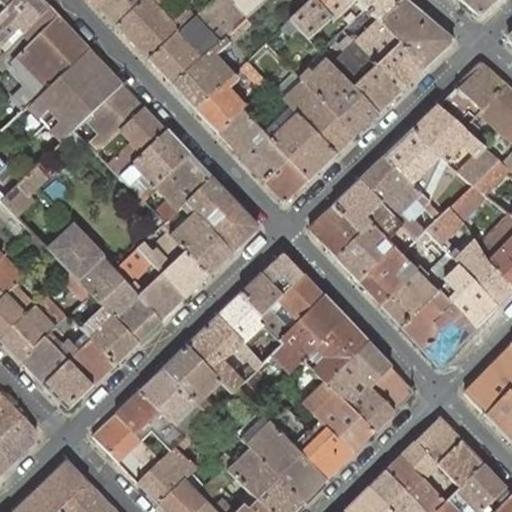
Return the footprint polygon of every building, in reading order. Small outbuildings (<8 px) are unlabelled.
[(0,0),(0,14),(7,7),(14,0),(0,0)] [(0,39),(5,45),(19,30),(23,34),(50,8),(42,0),(14,0),(7,7),(0,14),(0,39)] [(144,0),(101,0),(96,5),(117,27),(144,0)] [(149,61),(195,18),(187,10),(182,15),(169,2),(167,0),(144,0),(117,27),(149,61)] [(233,0),(231,2),(229,0),(214,0),(196,17),(221,43),(241,24),(247,18),(259,7),(266,0),(233,0)] [(356,0),(333,0),(322,11),(312,0),(290,21),(296,27),(309,41),(314,35),(326,24),(331,19),(334,22),(339,16),(350,6),(356,0)] [(311,0),(312,0),(322,11),(333,0),(311,0)] [(454,43),(404,0),(356,0),(350,6),(366,22),(373,16),(377,20),(353,43),(402,93),(454,43)] [(481,17),(498,0),(459,0),(479,17),(481,17)] [(60,19),(50,8),(23,34),(19,38),(30,49),(60,19)] [(354,32),(339,16),(334,22),(341,30),(348,37),(354,32)] [(173,87),(221,43),(196,17),(195,18),(149,61),(173,87)] [(89,50),(60,19),(30,49),(15,63),(20,68),(20,75),(27,82),(22,88),(7,102),(20,115),(27,109),(44,93),(89,50)] [(341,30),(334,22),(331,19),(326,24),(337,35),(341,30)] [(296,27),(290,21),(282,29),(288,35),(296,27)] [(245,29),(241,24),(221,43),(173,87),(196,111),(233,76),(216,57),(245,29)] [(326,48),(314,35),(309,41),(321,53),(326,48)] [(353,43),(349,38),(337,49),(342,53),(353,43)] [(378,116),(402,93),(353,43),(330,65),(378,116)] [(44,93),(27,109),(62,144),(75,132),(87,121),(123,86),(89,50),(44,93)] [(326,61),(319,55),(306,68),(309,71),(312,74),(326,61)] [(354,138),(378,116),(330,65),(326,61),(312,74),(309,71),(300,80),(303,84),(354,138)] [(269,86),(247,62),(241,69),(263,91),(269,86)] [(14,80),(22,88),(27,82),(20,75),(20,68),(15,63),(11,68),(14,72),(14,80)] [(481,66),(437,108),(457,125),(459,123),(468,114),(475,120),(478,116),(507,87),(481,66)] [(238,81),(233,76),(196,111),(217,134),(241,112),(246,107),(230,89),(238,81)] [(299,88),(293,82),(289,77),(274,91),(275,92),(284,102),(299,88)] [(336,156),(354,138),(303,84),(300,80),(298,77),(293,82),(299,88),(284,102),(291,109),(296,115),(336,156)] [(145,109),(123,86),(87,121),(100,135),(93,142),(89,138),(85,142),(97,154),(121,131),(145,109)] [(274,91),(269,86),(263,91),(246,107),(241,112),(248,119),(275,92),(274,91)] [(511,92),(507,87),(478,116),(511,144),(511,154),(502,166),(508,171),(511,173),(511,171),(511,92)] [(457,125),(437,108),(411,133),(439,158),(448,165),(467,143),(479,155),(458,175),(464,180),(473,187),(498,162),(473,139),(471,138),(463,131),(457,125)] [(168,133),(145,109),(121,131),(133,143),(109,166),(120,178),(132,166),(168,133)] [(269,141),(296,115),(291,109),(264,135),(269,141)] [(288,161),(269,141),(264,135),(248,119),(241,112),(217,134),(264,183),(288,161)] [(308,182),(336,156),(296,115),(269,141),(288,161),(308,182)] [(480,131),(471,123),(469,126),(463,131),(471,138),(473,139),(480,131)] [(189,156),(168,133),(132,166),(120,178),(129,188),(141,177),(150,186),(138,197),(142,200),(153,189),(166,178),(189,156)] [(439,158),(411,133),(384,159),(410,185),(439,158)] [(212,180),(189,156),(166,178),(153,189),(142,200),(160,219),(165,224),(182,208),(186,204),(189,202),(212,180)] [(435,222),(441,216),(433,209),(429,204),(410,185),(384,159),(359,182),(402,228),(415,242),(423,233),(411,222),(423,210),(435,222)] [(285,204),(308,182),(288,161),(264,183),(283,204),(285,204)] [(508,171),(502,166),(498,162),(473,187),(484,196),(508,171)] [(36,169),(5,199),(1,202),(18,220),(35,203),(29,197),(48,179),(37,167),(36,169)] [(258,228),(212,180),(189,202),(186,204),(191,209),(194,213),(233,254),(258,231),(258,228)] [(449,209),(473,187),(464,180),(433,209),(441,216),(449,209)] [(395,251),(397,253),(402,247),(393,238),(402,228),(359,182),(333,207),(361,235),(371,226),(388,244),(395,251)] [(473,187),(449,209),(461,221),(486,198),(484,196),(473,187)] [(186,204),(182,208),(187,213),(191,209),(186,204)] [(309,233),(336,260),(361,235),(333,207),(310,230),(309,233)] [(461,221),(449,209),(441,216),(435,222),(426,231),(450,256),(499,308),(511,295),(511,289),(488,266),(479,251),(475,244),(461,257),(456,251),(446,241),(464,224),(461,221)] [(209,277),(233,254),(194,213),(170,236),(209,277)] [(488,266),(511,289),(511,218),(511,219),(479,251),(488,266)] [(165,224),(160,219),(156,224),(160,229),(161,227),(165,224)] [(23,239),(30,232),(23,225),(16,231),(23,239)] [(336,260),(358,284),(395,251),(388,244),(371,226),(361,235),(336,260)] [(168,235),(161,227),(160,229),(155,233),(163,240),(149,253),(142,246),(137,250),(153,266),(161,275),(185,300),(209,277),(170,236),(168,235)] [(16,231),(7,240),(14,247),(23,239),(16,231)] [(477,331),(499,308),(450,256),(426,231),(423,233),(415,242),(400,257),(409,265),(416,273),(437,294),(439,292),(477,331)] [(139,344),(161,323),(138,298),(114,272),(94,251),(87,257),(66,235),(49,251),(50,253),(70,273),(91,296),(104,309),(139,344)] [(0,246),(0,260),(3,258),(14,247),(7,240),(0,246)] [(161,323),(185,300),(161,275),(143,293),(134,284),(153,266),(137,250),(114,272),(138,298),(161,323)] [(409,265),(400,257),(397,253),(395,251),(358,284),(380,307),(404,285),(397,276),(409,265)] [(261,276),(282,297),(304,277),(285,256),(282,256),(261,276)] [(3,258),(0,260),(0,300),(5,297),(15,287),(23,279),(3,258)] [(83,303),(91,296),(70,273),(62,281),(83,303)] [(380,307),(401,328),(437,294),(416,273),(404,285),(380,307)] [(270,310),(282,297),(261,276),(240,296),(261,318),(270,310)] [(304,277),(282,297),(270,310),(261,318),(257,321),(262,326),(279,342),(291,331),(281,321),(274,314),(283,305),(289,312),(299,323),(324,298),(304,277)] [(25,318),(34,308),(35,308),(15,287),(5,297),(0,300),(0,341),(0,342),(25,318)] [(440,367),(477,331),(439,292),(437,294),(401,328),(438,368),(440,367)] [(257,321),(261,318),(240,296),(218,318),(243,344),(263,365),(271,358),(283,345),(279,342),(262,326),(257,321)] [(345,320),(324,298),(299,323),(291,331),(279,342),(283,345),(271,358),(289,376),(290,375),(303,362),(327,387),(368,345),(345,320)] [(20,363),(55,329),(34,308),(25,318),(0,342),(20,363)] [(116,366),(139,344),(104,309),(81,331),(84,335),(91,342),(116,366)] [(61,335),(74,323),(68,317),(55,329),(61,335)] [(232,395),(236,390),(244,384),(239,378),(224,362),(236,350),(243,344),(218,318),(187,348),(221,383),(232,395)] [(68,363),(79,353),(72,347),(67,342),(60,349),(54,342),(61,336),(61,335),(55,329),(20,363),(44,387),(68,363)] [(79,353),(91,342),(84,335),(72,347),(79,353)] [(93,388),(116,366),(91,342),(79,353),(68,363),(93,388)] [(244,384),(263,365),(243,344),(236,350),(252,366),(239,378),(244,384)] [(391,368),(368,345),(327,387),(374,434),(394,414),(370,389),(391,368)] [(485,417),(510,443),(511,441),(511,347),(511,346),(464,393),(465,395),(485,417)] [(163,370),(208,417),(213,413),(215,411),(204,400),(221,383),(187,348),(163,370)] [(290,375),(282,385),(289,391),(316,420),(319,423),(324,428),(327,431),(353,455),(374,434),(327,387),(303,362),(290,375)] [(68,412),(93,388),(68,363),(44,387),(68,412)] [(414,393),(391,368),(370,389),(394,414),(414,393)] [(185,440),(190,434),(208,417),(163,370),(140,393),(185,440)] [(0,439),(24,417),(23,417),(0,393),(0,439)] [(182,442),(185,440),(140,393),(116,415),(141,441),(152,431),(172,452),(174,450),(182,442)] [(311,436),(308,433),(284,409),(269,424),(295,451),(303,443),(311,436)] [(140,466),(145,479),(161,462),(141,441),(116,415),(92,438),(117,463),(131,450),(142,461),(140,466)] [(0,439),(0,476),(36,442),(37,431),(24,417),(0,439)] [(250,451),(303,505),(326,482),(300,457),(298,454),(295,451),(269,424),(263,418),(240,440),(250,451)] [(424,482),(445,505),(460,490),(439,468),(437,466),(461,443),(440,420),(438,420),(400,458),(424,482)] [(324,428),(319,423),(308,433),(311,436),(303,443),(309,449),(327,431),(324,428)] [(300,457),(326,482),(353,455),(327,431),(309,449),(300,457)] [(204,463),(211,457),(190,434),(185,440),(182,442),(204,463)] [(439,468),(460,490),(483,467),(461,443),(437,466),(439,468)] [(138,484),(158,505),(183,483),(189,477),(196,471),(189,463),(188,464),(174,450),(172,452),(161,462),(145,479),(138,484)] [(256,503),(265,511),(295,511),(303,505),(251,453),(229,474),(233,478),(244,489),(251,497),(256,503)] [(424,511),(438,511),(445,505),(424,482),(400,458),(385,473),(424,511)] [(59,511),(60,511),(88,484),(68,463),(66,463),(29,498),(14,511),(59,511)] [(482,511),(505,490),(483,467),(460,490),(445,505),(438,511),(482,511)] [(222,489),(233,478),(228,473),(225,471),(204,490),(212,498),(222,489)] [(424,511),(385,473),(369,489),(391,511),(424,511)] [(164,511),(197,511),(205,505),(187,486),(193,481),(189,477),(183,483),(158,505),(164,511)] [(115,511),(88,484),(60,511),(59,511),(115,511)] [(248,511),(256,503),(251,497),(244,489),(234,498),(243,506),(248,511)] [(391,511),(369,489),(346,511),(391,511)] [(511,511),(511,496),(511,497),(496,511),(511,511)] [(230,511),(222,503),(213,511),(211,511),(205,505),(197,511),(230,511)] [(265,511),(256,503),(248,511),(243,506),(238,511),(265,511)]
